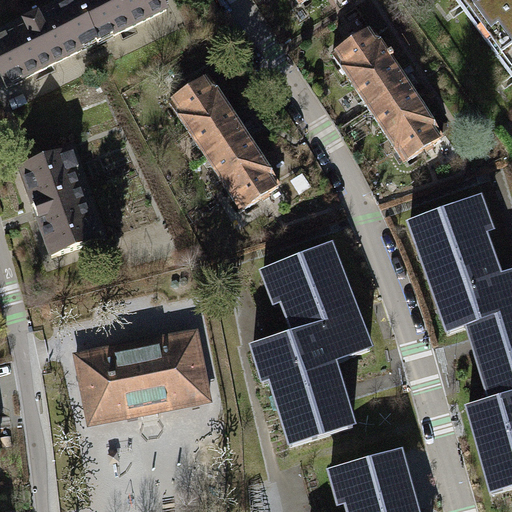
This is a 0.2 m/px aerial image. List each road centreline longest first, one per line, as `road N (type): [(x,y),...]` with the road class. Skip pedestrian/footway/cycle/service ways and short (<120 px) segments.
road 1 (residential): [(234,0),(356,189),(459,511)]
road 2 (residential): [(0,259),(45,511)]
